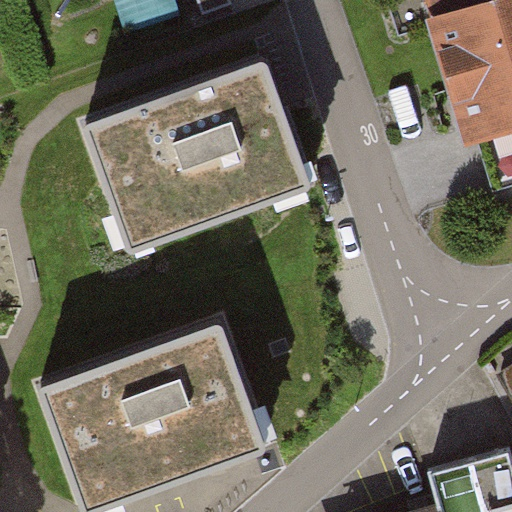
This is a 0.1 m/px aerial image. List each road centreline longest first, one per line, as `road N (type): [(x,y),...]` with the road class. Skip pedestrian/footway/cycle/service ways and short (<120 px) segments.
road 1 (residential): [(317,0),(401,272),(448,329)]
road 2 (residential): [(448,329),(414,388),(278,511)]
